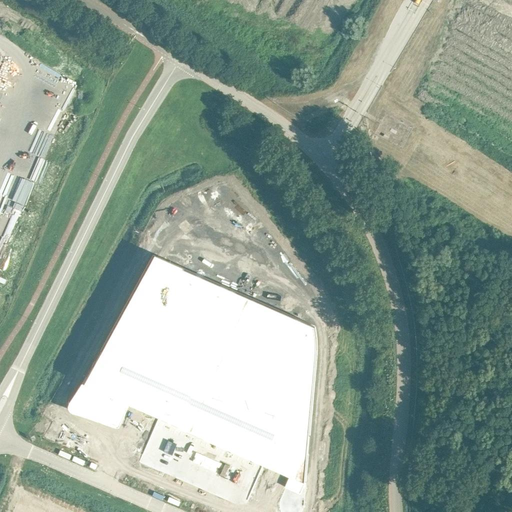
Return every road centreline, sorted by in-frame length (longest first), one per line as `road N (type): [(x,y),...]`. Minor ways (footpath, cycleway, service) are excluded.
road 1 (unclassified): [(392,511),(402,407),(397,323),(371,234),(303,142),(194,70),(164,84),(19,363)]
road 2 (unclassified): [(0,436),(166,511)]
